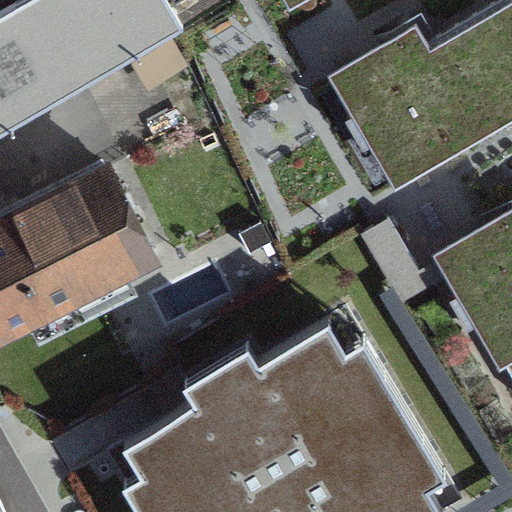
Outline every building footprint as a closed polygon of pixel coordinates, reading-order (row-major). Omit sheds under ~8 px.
[(19,0),(0,11),(0,127),(177,25),(162,0),(19,0)] [(511,0),(494,0),(422,43),(412,25),(336,69),(357,106),(346,114),(362,143),(374,136),(397,173),(481,123),(469,105),(494,90),(506,109),(511,105),(511,207),(441,249),(463,285),(450,293),(467,323),(480,316),(491,334),(511,322),(511,0)] [(218,144),(166,164),(179,196),(231,175),(218,144)] [(0,221),(0,330),(144,255),(99,169),(0,221)] [(350,291),(230,357),(279,445),(399,379),(350,291)] [(323,511),(311,490),(269,511),(323,511)]
